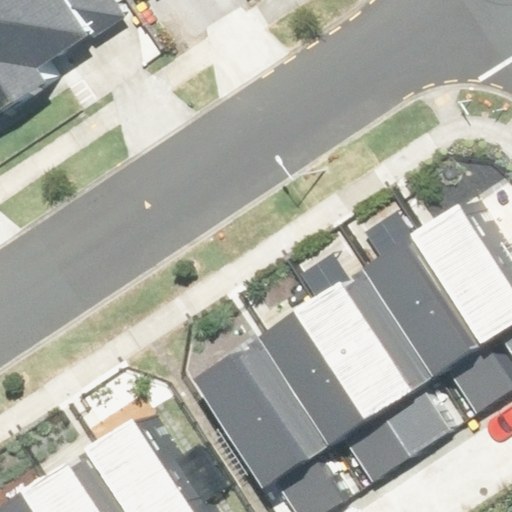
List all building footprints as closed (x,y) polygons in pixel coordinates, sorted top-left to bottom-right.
[(0,0),(0,103),(16,128),(141,47),(129,28),(155,11),(148,0),(0,0)] [(511,267),(468,203),(411,241),(511,391),(511,267)] [(511,391),(411,241),(358,277),(459,428),(511,394),(511,391)] [(358,277),(310,309),(412,459),(459,428),(358,277)] [(310,309),(259,343),(360,494),(412,459),(310,309)] [(259,343),(199,383),(286,511),(332,511),(360,494),(259,343)] [(217,511),(152,416),(90,458),(126,511),(217,511)] [(126,511),(90,458),(40,491),(53,511),(126,511)] [(53,511),(40,491),(9,511),(53,511)]
